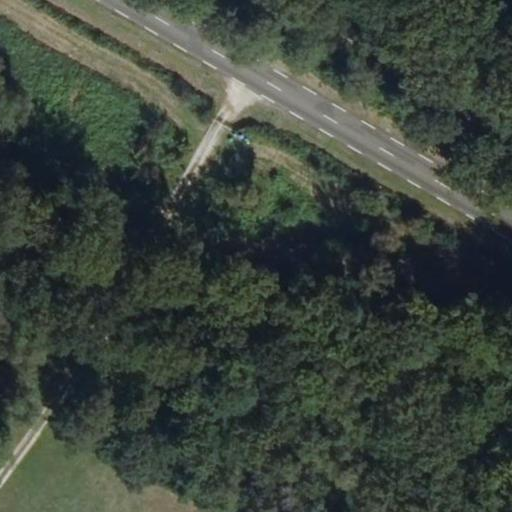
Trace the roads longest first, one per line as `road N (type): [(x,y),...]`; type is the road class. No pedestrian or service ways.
road 1 (track): [(251,78),(0,487)]
road 2 (primary): [(117,0),(511,230)]
